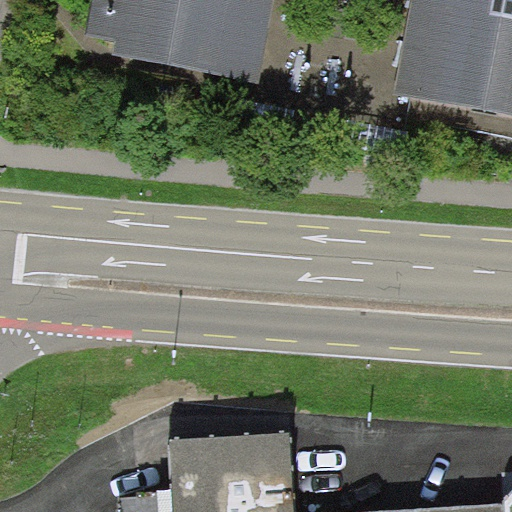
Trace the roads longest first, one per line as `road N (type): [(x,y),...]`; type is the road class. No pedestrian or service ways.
road 1 (primary): [(511,264),(0,222)]
road 2 (primary): [(0,300),(511,337)]
